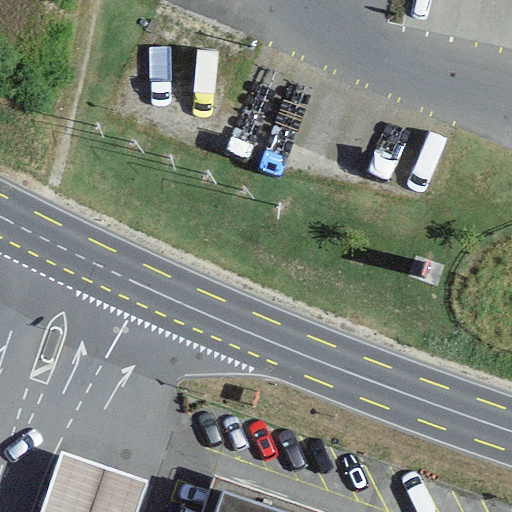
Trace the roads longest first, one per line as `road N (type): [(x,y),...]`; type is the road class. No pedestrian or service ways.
road 1 (secondary): [(511,430),(418,401),(137,283),(0,214)]
road 2 (unknown): [(365,511),(0,384)]
